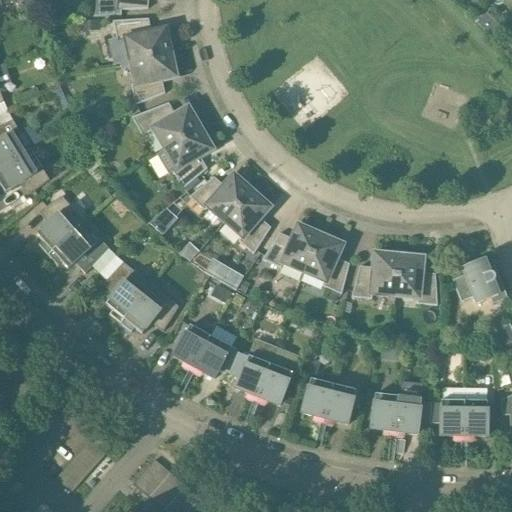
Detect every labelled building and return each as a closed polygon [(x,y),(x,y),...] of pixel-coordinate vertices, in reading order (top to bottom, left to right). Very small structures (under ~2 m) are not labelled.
[(20,0),(23,12),(37,8),(34,0),(20,0)] [(96,0),(94,18),(122,17),(121,12),(148,10),(148,0),(96,0)] [(476,24),(490,38),(501,27),(486,13),(476,24)] [(101,27),(100,19),(81,20),(81,29),(101,27)] [(126,41),(131,63),(170,55),(165,31),(154,34),(150,32),(148,20),(113,23),(117,43),(126,41)] [(136,86),(131,87),(135,107),(165,95),(162,84),(164,81),(176,78),(170,55),(131,63),(136,86)] [(40,97),(37,89),(14,99),(17,106),(40,97)] [(166,151),(200,130),(188,110),(178,116),(174,115),(168,105),(131,119),(142,138),(154,131),(166,151)] [(93,122),(86,107),(76,111),(83,127),(93,122)] [(0,170),(25,155),(31,152),(35,149),(23,129),(18,131),(12,122),(0,127),(0,170)] [(212,151),(200,130),(166,151),(156,156),(167,176),(172,173),(183,191),(207,171),(201,161),(202,157),(212,151)] [(24,183),(31,195),(49,182),(31,152),(25,155),(0,170),(0,187),(1,187),(5,195),(24,183)] [(90,178),(101,171),(98,167),(88,175),(90,178)] [(225,223),(252,193),(234,178),(226,186),(222,186),(214,178),(189,199),(205,212),(208,208),(225,223)] [(252,193),(225,223),(242,238),(238,242),(254,256),(271,229),(262,222),(262,218),(269,209),(252,193)] [(78,216),(61,198),(43,211),(52,222),(36,236),(42,243),(38,246),(48,257),(80,228),(73,220),(78,216)] [(80,228),(48,257),(58,268),(62,264),(68,271),(84,257),(93,267),(109,251),(92,232),(87,236),(80,228)] [(304,274),(320,237),(298,228),(293,238),(290,240),(279,235),(262,262),(281,270),(283,265),(304,274)] [(320,237),(304,274),(325,283),(323,288),(341,296),(350,266),(339,261),(337,258),(342,247),(320,237)] [(395,298),(399,258),(375,255),(374,267),(370,270),(359,268),(351,299),(372,301),(372,296),(395,298)] [(399,258),(395,298),(417,300),(417,305),(437,307),(436,276),(424,275),(422,272),(423,260),(399,258)] [(466,276),(452,282),(461,304),(475,299),(477,305),(491,300),(493,306),(508,300),(495,268),(488,271),(484,262),(480,264),(480,263),(461,264),(466,276)] [(105,307),(112,312),(109,316),(120,325),(151,287),(123,264),(103,285),(115,295),(105,307)] [(232,288),(239,276),(229,271),(223,283),(232,288)] [(245,294),(250,286),(244,282),(239,290),(245,294)] [(211,295),(226,303),(232,293),(217,285),(211,295)] [(151,287),(120,325),(132,334),(135,330),(142,336),(151,325),(163,333),(179,309),(151,287)] [(339,296),(329,291),(325,299),(335,304),(339,296)] [(236,295),(232,302),(241,307),(245,300),(236,295)] [(494,351),(511,343),(511,330),(510,326),(487,334),(494,351)] [(194,369),(211,338),(190,327),(173,358),(194,369)] [(211,338),(194,369),(214,381),(231,350),(211,338)] [(236,390),(258,399),(271,366),(277,350),(255,341),(236,390)] [(511,343),(494,351),(495,365),(511,357),(511,343)] [(277,350),(271,366),(258,399),(279,408),(299,358),(277,350)] [(392,351),(391,361),(403,363),(405,353),(392,351)] [(305,373),(318,375),(321,363),(308,360),(305,373)] [(325,421),(334,387),(310,381),(302,415),(325,421)] [(334,387),(325,421),(347,427),(356,392),(334,387)] [(440,429),(440,438),(464,438),(464,391),(441,391),(441,407),(431,407),(431,429),(440,429)] [(497,411),(488,411),(488,391),(464,391),(464,438),(487,438),(487,431),(497,431),(497,411)] [(394,434),(399,399),(375,396),(371,431),(394,434)] [(511,398),(501,403),(502,419),(509,418),(510,433),(511,432),(511,398)] [(394,434),(417,436),(422,401),(399,399),(394,434)] [(134,482),(155,500),(172,481),(152,463),(134,482)]
